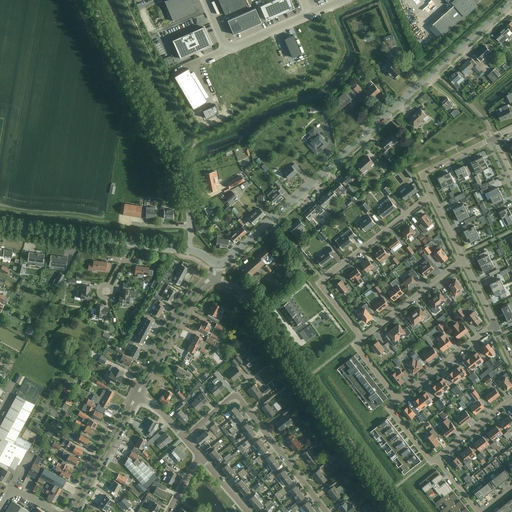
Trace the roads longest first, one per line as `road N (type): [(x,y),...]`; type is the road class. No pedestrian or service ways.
road 1 (tertiary): [(216,263),(511,0)]
road 2 (residential): [(402,511),(250,304),(214,279)]
road 3 (unclassified): [(186,203),(169,152),(90,0)]
road 4 (residential): [(327,511),(238,395),(184,437)]
road 5 (residential): [(431,194),(321,281),(362,339)]
road 6 (tertiary): [(208,275),(183,302),(133,395)]
road 7 (tertiary): [(138,397),(194,297),(214,279)]
road 8 (tertiary): [(133,395),(68,511)]
road 9 (unclassified): [(129,242),(0,223)]
road 10 (tertiary): [(75,511),(138,397)]
road 11 (residential): [(362,339),(463,259)]
road 12 (residential): [(396,399),(494,323)]
